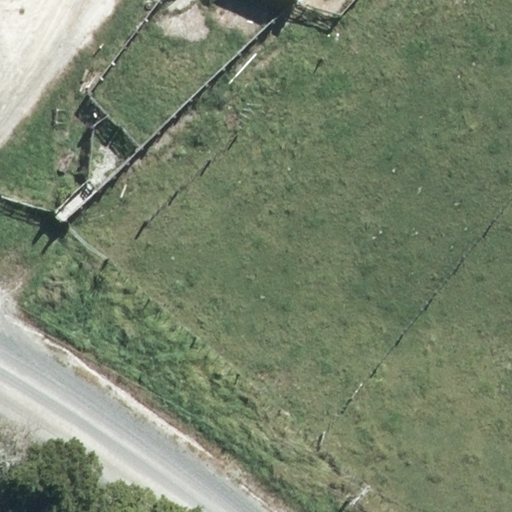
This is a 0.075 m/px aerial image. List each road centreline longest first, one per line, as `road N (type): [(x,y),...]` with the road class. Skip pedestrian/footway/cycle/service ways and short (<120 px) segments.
road 1 (unclassified): [(185,511),(135,468),(0,402)]
road 2 (track): [(0,153),(106,0)]
